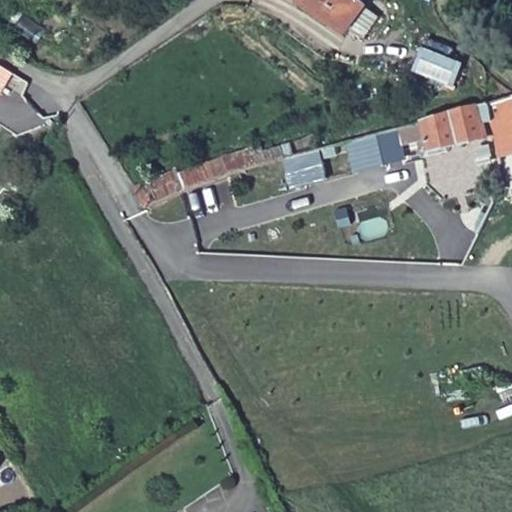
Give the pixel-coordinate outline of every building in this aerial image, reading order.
[(370,0),(310,0),(349,28),(370,0)] [(511,87),(424,111),(432,142),(448,139),(511,126),(511,87)] [(396,119),(346,133),(356,164),(405,150),(396,119)] [(146,201),(184,184),(217,169),(238,162),(267,154),(284,150),(281,136),(263,140),(261,134),(207,149),(178,163),(176,159),(158,168),(156,165),(132,176),(146,201)] [(432,142),(420,144),(421,150),(449,144),(448,139),(432,142)]
